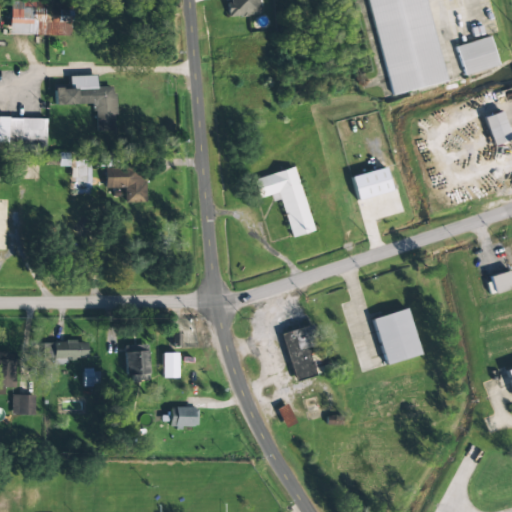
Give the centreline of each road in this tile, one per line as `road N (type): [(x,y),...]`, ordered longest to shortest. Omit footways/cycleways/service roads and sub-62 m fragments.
road 1 (tertiary): [(309,511),(259,431),(224,344),(188,0)]
road 2 (tertiary): [(217,304),(511,209)]
road 3 (tertiary): [(0,303),(217,304)]
